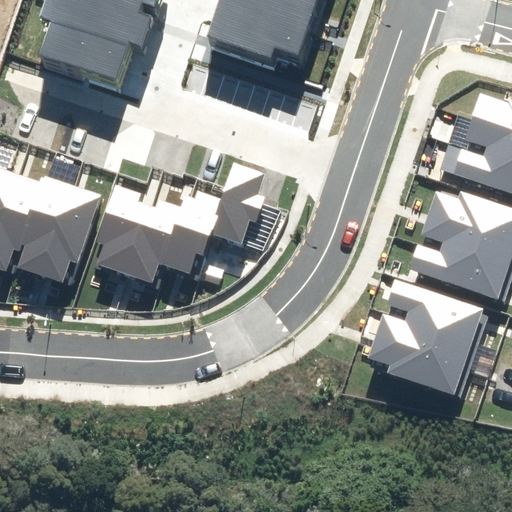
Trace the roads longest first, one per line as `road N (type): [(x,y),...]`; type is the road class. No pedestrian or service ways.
road 1 (residential): [(356,171),(312,270),(235,335),(203,349),(152,355),(0,348)]
road 2 (residential): [(162,105),(356,171)]
road 3 (residential): [(413,0),(356,171)]
road 4 (residential): [(16,67),(130,104),(162,105)]
